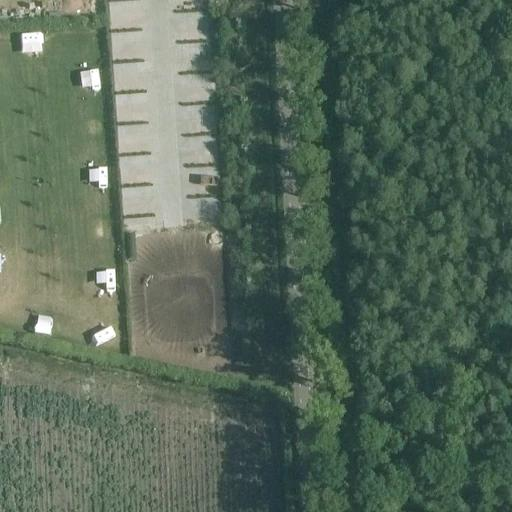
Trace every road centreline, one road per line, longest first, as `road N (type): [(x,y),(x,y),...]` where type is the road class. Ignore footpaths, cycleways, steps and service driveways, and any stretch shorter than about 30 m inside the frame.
road 1 (track): [(319,0),(354,511)]
road 2 (unclassified): [(310,511),(282,0)]
